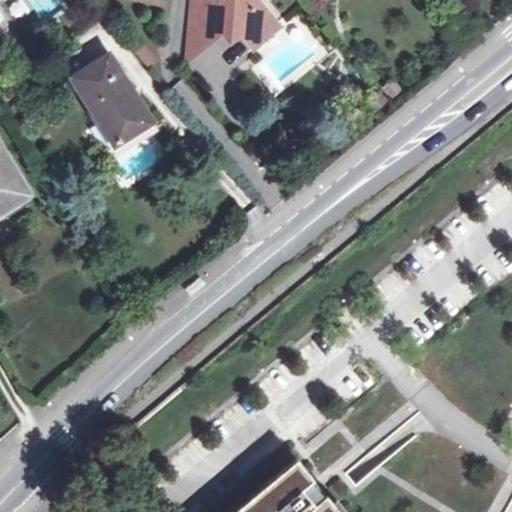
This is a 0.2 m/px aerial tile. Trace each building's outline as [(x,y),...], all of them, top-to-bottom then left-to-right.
[(277,29),(263,11),(249,9),(250,0),(189,0),(185,44),(204,47),(229,25),(251,51),(277,29)] [(250,0),(249,9),(263,11),(253,0),(250,0)] [(156,61),(140,43),(130,52),(146,70),(156,61)] [(204,47),(185,44),(183,64),(204,47)] [(102,121),(117,145),(151,123),(108,56),(71,80),(98,124),(102,121)] [(197,138),(217,124),(184,79),(164,93),(197,138)] [(0,212),(27,197),(0,150),(0,212)] [(201,278),(186,290),(191,295),(205,283),(201,278)] [(316,479),(299,458),(233,511),(343,511),(328,493),(317,503),(305,488),(316,479)] [(328,493),(316,479),(305,488),(317,503),(328,493)]
